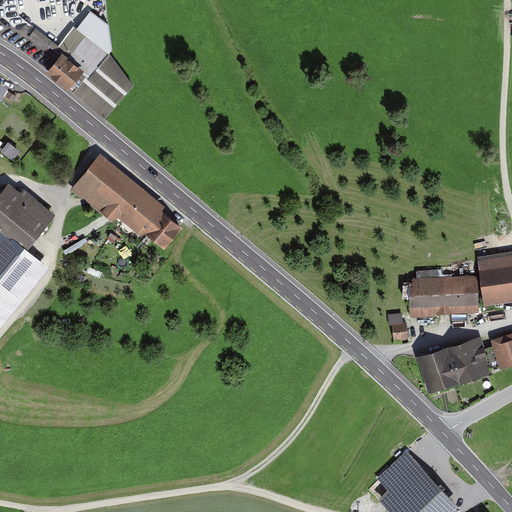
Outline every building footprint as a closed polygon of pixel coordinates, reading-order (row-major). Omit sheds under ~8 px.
[(59,47),(35,29),(29,37),(60,59),(49,73),(71,93),(81,82),(86,85),(77,95),(107,120),(134,85),(113,56),(110,25),(91,11),(77,30),(74,28),(59,47)] [(19,151),(9,142),(2,150),(13,159),(19,151)] [(167,209),(101,155),(73,189),(113,221),(117,215),(141,234),(145,230),(164,246),(181,226),(164,212),(167,209)] [(52,213),(10,180),(0,192),(0,222),(28,244),(52,213)] [(0,323),(48,265),(0,225),(0,323)] [(511,251),(478,256),(485,304),(511,299),(511,251)] [(479,275),(411,278),(412,316),(480,313),(479,275)] [(402,312),(388,314),(390,328),(392,327),(403,326),(402,312)] [(437,317),(418,317),(418,328),(437,327),(437,317)] [(403,326),(392,327),(393,340),(408,339),(407,326),(403,326)] [(511,335),(490,342),(499,371),(511,366),(511,335)] [(479,338),(416,358),(427,393),(499,371),(490,342),(481,344),(479,338)] [(393,511),(448,511),(458,502),(407,449),(406,450),(377,477),(377,478),(387,489),(379,497),(393,511)]
